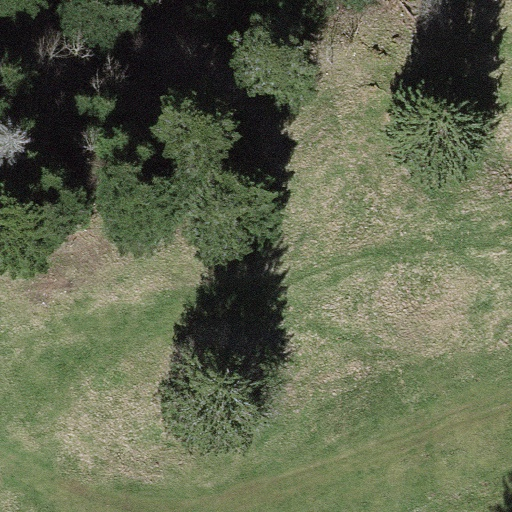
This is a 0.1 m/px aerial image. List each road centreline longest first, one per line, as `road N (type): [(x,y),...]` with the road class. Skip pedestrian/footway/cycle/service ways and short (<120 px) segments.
road 1 (track): [(511,397),(175,511)]
road 2 (track): [(0,469),(131,511)]
